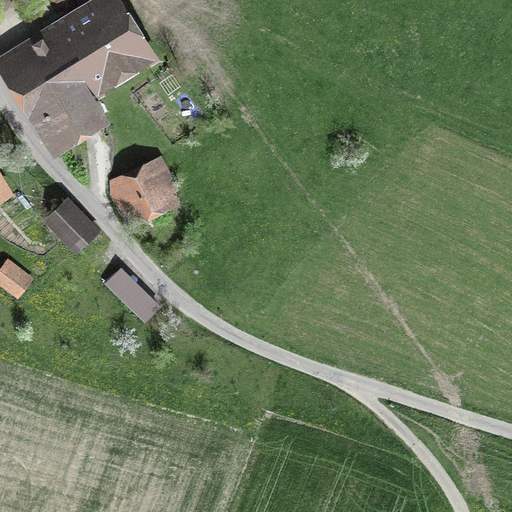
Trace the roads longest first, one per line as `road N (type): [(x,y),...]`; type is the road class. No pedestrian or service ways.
road 1 (unclassified): [(0,91),(34,147),(202,315),(356,386),(511,432)]
road 2 (track): [(461,511),(428,459),(356,386)]
